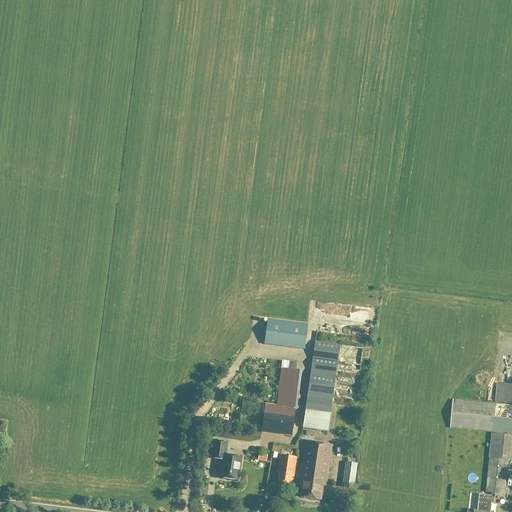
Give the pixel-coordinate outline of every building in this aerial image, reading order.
[(303,352),(306,326),(267,321),(263,346),(303,352)] [(353,407),(361,350),(319,344),(320,334),(315,333),(314,343),(302,429),(327,433),(331,404),(353,407)] [(281,363),(280,370),(295,372),(296,365),(285,363),(281,363)] [(275,407),(294,410),(299,372),(295,372),(280,370),(275,407)] [(511,435),(511,422),(511,407),(452,402),(450,429),(511,435)] [(291,438),(294,410),(275,407),(264,406),(261,434),(291,438)] [(489,511),(491,498),(503,499),(510,438),(491,436),(484,497),(478,496),(476,511),(489,511)] [(477,449),(484,450),(485,440),(479,439),(477,449)] [(237,483),(241,459),(225,457),(226,445),(213,443),(211,460),(220,461),(220,464),(221,464),(218,480),(237,483)] [(325,488),(331,448),(304,443),(297,487),(300,487),(298,498),(320,502),(322,487),(325,488)] [(292,479),(295,460),(278,457),(275,477),(277,477),(276,484),(289,486),(291,479),(292,479)] [(352,490),(356,466),(344,464),(341,489),(352,490)]
